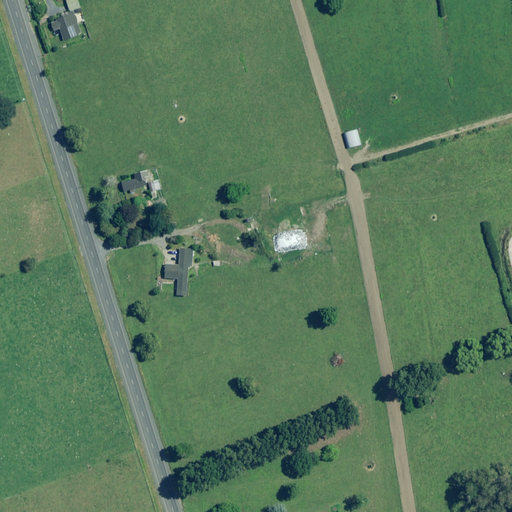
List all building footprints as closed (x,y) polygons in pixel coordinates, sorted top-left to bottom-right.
[(81,8),(78,0),(67,0),(70,11),(81,8)] [(81,35),(74,14),(58,20),(58,21),(52,23),(54,31),(60,29),(64,41),(81,35)] [(361,145),(357,130),(344,133),(348,148),(361,145)] [(149,176),(148,172),(134,175),(135,179),(122,182),(124,192),(130,190),(131,193),(135,192),(134,189),(147,187),(145,177),(149,176)] [(161,189),(159,180),(149,183),(153,199),(157,197),(156,191),(161,189)] [(277,219),(266,223),(263,216),(249,221),(253,230),(249,231),(252,241),(260,238),(263,247),(272,244),(268,229),(279,225),(277,219)] [(192,249),(180,249),(180,265),(166,265),(166,279),(179,279),(179,296),(188,296),(188,266),(192,266),(192,249)]
